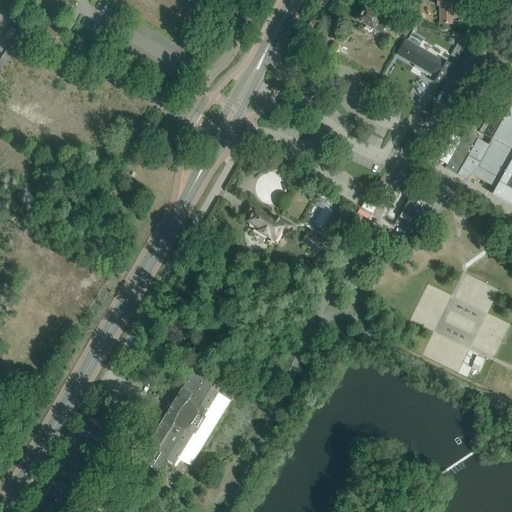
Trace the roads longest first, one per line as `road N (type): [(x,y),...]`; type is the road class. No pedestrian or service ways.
road 1 (tertiary): [(3,511),(219,134)]
road 2 (residential): [(198,123),(163,105),(183,66),(87,11),(85,0)]
road 3 (tertiary): [(219,134),(293,0)]
road 4 (unclassified): [(198,123),(193,101),(230,56),(257,0)]
